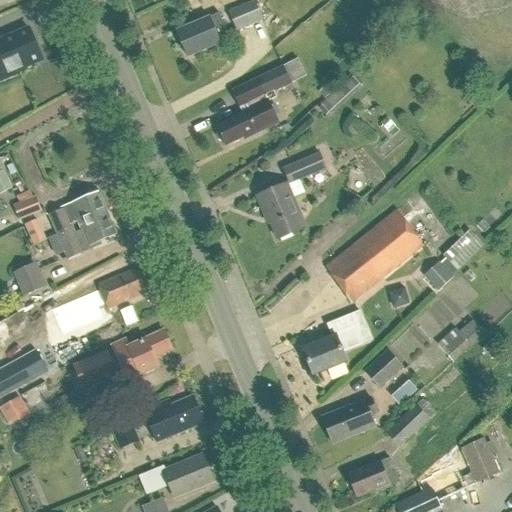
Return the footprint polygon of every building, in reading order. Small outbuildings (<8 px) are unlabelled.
[(0,0),(0,10),(24,0),(0,0)] [(263,20),(256,1),(229,11),(236,30),(263,20)] [(230,40),(219,13),(176,31),(187,58),(230,40)] [(259,23),(231,32),(235,46),(246,43),(244,38),(262,32),(259,23)] [(42,60),(29,29),(0,41),(0,81),(16,75),(15,72),(42,60)] [(290,84),(282,67),(231,91),(243,114),(230,120),(231,121),(217,127),(226,145),(240,138),(241,140),(256,133),(256,132),(277,122),(267,101),(275,98),(273,92),(290,84)] [(361,86),(353,77),(318,107),(326,116),(361,86)] [(325,170),(319,154),(282,168),(288,184),(325,170)] [(0,194),(13,188),(0,160),(0,194)] [(303,193),(298,181),(287,186),(287,185),(257,197),(268,224),(271,223),(278,239),(305,228),(292,198),(303,193)] [(49,216),(57,235),(107,215),(98,193),(62,208),(63,210),(49,216)] [(42,212),(36,197),(13,205),(19,220),(42,212)] [(425,246),(396,210),(326,267),(355,303),(425,246)] [(107,215),(57,235),(57,236),(49,239),(55,255),(63,252),(65,255),(80,248),(76,238),(83,235),(87,246),(115,235),(107,215)] [(47,240),(37,219),(25,225),(34,246),(47,240)] [(483,246),(469,231),(442,256),(445,259),(425,278),(436,290),(483,246)] [(47,287),(36,263),(12,274),(24,298),(47,287)] [(134,277),(132,271),(96,286),(106,309),(142,295),(140,290),(143,289),(137,276),(134,277)] [(372,341),(360,312),(328,325),(333,337),(302,349),(307,362),(304,364),(308,376),(313,375),(313,376),(347,362),(343,353),(372,341)] [(477,341),(466,328),(460,334),(455,329),(437,345),(453,363),(477,341)] [(171,349),(163,332),(127,349),(124,344),(113,349),(116,354),(109,357),(107,352),(73,367),(83,389),(117,374),(119,379),(125,376),(126,380),(141,373),(145,374),(150,372),(152,368),(157,366),(152,357),(171,349)] [(509,342),(501,333),(474,357),(483,366),(509,342)] [(75,339),(22,369),(30,382),(83,353),(75,339)] [(403,368),(388,350),(364,372),(380,389),(403,368)] [(416,366),(429,378),(441,364),(428,353),(416,366)] [(201,420),(191,396),(169,405),(168,402),(142,413),(154,443),(202,424),(200,420),(201,420)] [(377,413),(371,398),(322,418),(333,444),(374,427),(369,416),(377,413)] [(26,405),(3,414),(11,437),(35,427),(26,405)] [(431,420),(416,405),(385,434),(400,450),(431,420)] [(139,442),(128,418),(108,426),(119,451),(139,442)] [(498,471),(484,440),(461,450),(419,485),(423,493),(396,505),(399,511),(432,511),(440,509),(430,488),(437,485),(442,497),(498,471)] [(87,462),(81,447),(74,450),(80,465),(87,462)] [(212,482),(201,456),(165,470),(164,467),(139,477),(146,495),(167,486),(172,498),(212,482)] [(398,481),(389,460),(381,463),(380,461),(348,474),(357,497),(373,491),(374,493),(390,486),(390,485),(398,481)] [(209,485),(169,500),(172,510),(213,495),(209,485)]
